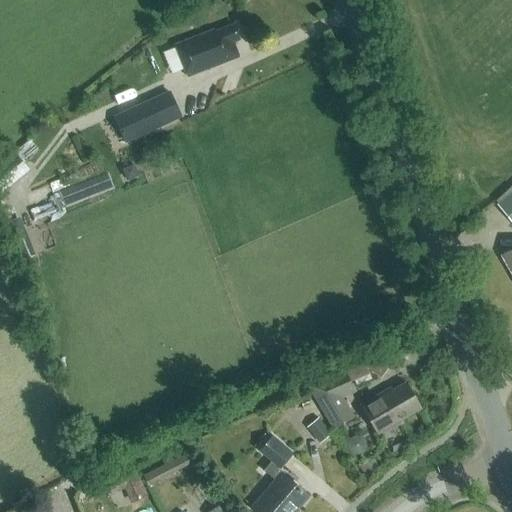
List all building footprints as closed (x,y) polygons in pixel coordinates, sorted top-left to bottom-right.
[(175,45),(176,47),(163,52),(172,74),(184,69),(187,77),(239,57),(233,42),(239,40),(233,25),(215,32),(214,30),(175,45)] [(158,98),(115,118),(126,143),(169,124),(185,117),(173,91),(158,98)] [(0,193),(28,171),(15,155),(0,167),(0,193)] [(134,164),(125,168),(129,179),(138,175),(134,164)] [(511,190),(497,204),(511,221),(511,190)] [(12,221),(8,210),(0,212),(0,215),(17,261),(34,255),(20,218),(12,221)] [(511,249),(502,256),(511,272),(511,249)] [(369,373),(365,362),(345,370),(350,381),(369,373)] [(354,418),(343,398),(355,392),(350,381),(345,370),(307,386),(333,430),(354,418)] [(400,419),(420,408),(405,383),(386,394),(384,392),(366,402),(373,414),(369,416),(379,435),(402,422),(400,419)] [(312,398),(307,388),(288,397),(293,407),(312,398)] [(331,434),(318,418),(306,427),(320,444),(331,434)] [(280,467),(292,454),(272,437),(260,450),(272,461),(264,471),(275,481),(252,507),(257,511),(293,511),(299,505),(301,506),(310,496),(303,489),(301,491),(282,474),(281,474),(277,470),(280,467)] [(347,445),(348,451),(352,455),(358,456),(364,453),(366,447),(365,442),(361,437),(355,437),(349,439),(347,445)] [(148,485),(192,463),(187,453),(143,475),(148,485)] [(133,465),(102,478),(109,494),(124,487),(131,503),(146,496),(133,465)] [(216,496),(207,482),(199,487),(203,494),(199,497),(203,504),(216,496)]
